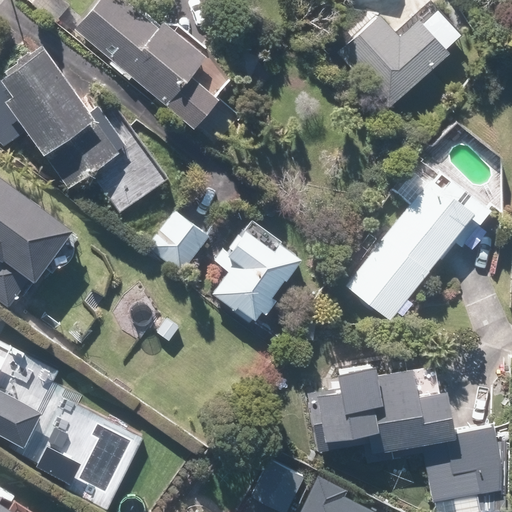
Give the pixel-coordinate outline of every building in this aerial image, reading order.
[(129,0),(97,0),(75,28),(195,125),(220,95),(216,91),(230,74),(163,19),(159,24),(129,0)] [(338,50),(388,105),(450,49),(420,16),(400,34),(380,12),(338,50)] [(118,210),(169,175),(120,105),(107,114),(74,67),(67,72),(48,46),(0,78),(0,144),(1,146),(28,127),(69,186),(90,171),(118,210)] [(461,245),(492,205),(452,174),(450,176),(441,169),(435,178),(430,175),(345,284),(390,318),(452,239),(461,245)] [(75,225),(0,170),(0,297),(10,304),(32,274),(37,277),(75,225)] [(212,229),(178,205),(147,250),(180,274),(212,229)] [(301,253),(247,214),(215,259),(227,267),(211,290),(253,320),(301,253)] [(494,422),(456,429),(447,386),(418,392),(413,366),(345,378),(346,383),(307,391),(318,449),(371,439),(373,450),(422,440),(433,499),(501,486),(501,461),(494,422)] [(0,431),(25,444),(43,409),(0,388),(0,431)] [(252,494),(286,511),(304,474),(270,458),(252,494)] [(318,467),(294,511),(391,511),(344,488),(347,482),(318,467)] [(24,511),(0,497),(0,511),(24,511)]
